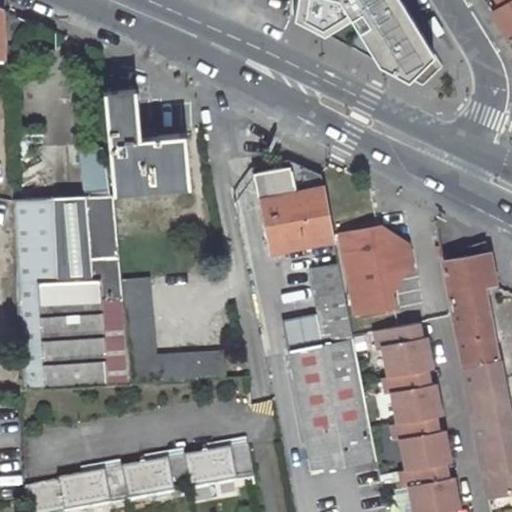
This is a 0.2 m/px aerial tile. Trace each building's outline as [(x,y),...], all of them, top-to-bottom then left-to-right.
[(295,0),(293,16),(422,86),(443,65),(402,0),(295,0)] [(511,0),(493,11),(509,38),(511,36),(511,0)] [(107,87),(115,183),(143,180),(144,187),(195,182),(193,160),(186,161),(183,131),(144,135),(140,85),(107,87)] [(193,160),(190,130),(183,131),(186,161),(193,160)] [(272,249),(337,237),(329,198),(316,201),(310,167),(292,158),(257,164),(272,249)] [(316,201),(329,198),(325,173),(310,167),(316,201)] [(115,190),(144,187),(143,180),(115,183),(115,190)] [(115,190),(85,192),(56,194),(20,196),(20,199),(27,388),(132,381),(123,276),(115,190)] [(340,231),(354,311),(395,304),(391,286),(403,270),(414,268),(410,241),(399,244),(385,234),(383,223),(340,231)] [(487,481),(489,494),(511,489),(511,431),(511,432),(501,381),(502,380),(493,333),(484,281),(492,279),(490,245),(444,259),(470,397),(472,405),(477,432),(483,461),(487,481)] [(290,351),(307,450),(316,448),(318,463),(374,455),(339,262),(311,267),(325,343),(290,351)] [(229,374),(227,347),(160,350),(152,274),(123,276),(132,381),(229,374)] [(409,337),(422,334),(419,320),(406,323),(409,337)] [(388,374),(415,369),(428,366),(433,365),(427,333),(422,334),(409,337),(406,323),(373,329),(376,344),(382,343),(388,374)] [(415,369),(417,382),(431,380),(428,366),(415,369)] [(392,390),(397,421),(424,416),(437,413),(442,412),(436,379),(431,380),(417,382),(415,369),(388,374),(382,375),(385,391),(392,390)] [(427,430),(440,427),(437,413),(424,416),(427,430)] [(407,467),(433,462),(447,460),(451,459),(445,426),(440,427),(427,430),(424,416),(397,421),(391,422),(394,438),(400,437),(407,467)] [(27,511),(266,511),(252,440),(26,484),(27,511)] [(436,477),(449,475),(447,460),(433,462),(436,477)] [(410,484),(415,511),(430,511),(442,510),(456,508),(460,506),(454,474),(449,475),(436,477),(433,462),(407,467),(400,468),(403,485),(410,484)]
